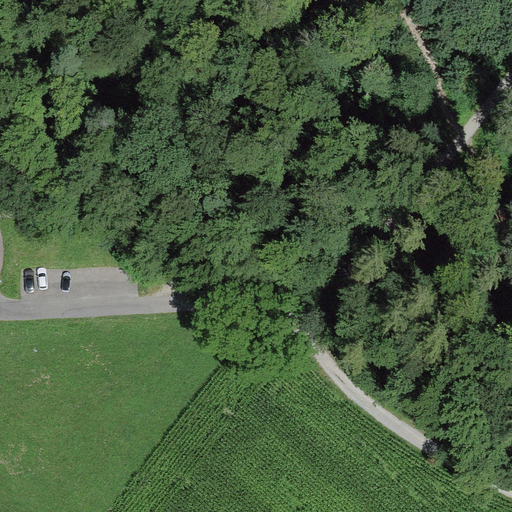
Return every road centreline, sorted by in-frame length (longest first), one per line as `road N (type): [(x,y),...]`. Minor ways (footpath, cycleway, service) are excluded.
road 1 (track): [(294,318),(357,268),(511,76)]
road 2 (track): [(0,309),(217,298),(268,302),(294,318)]
road 3 (track): [(294,318),(334,374),(423,449),(511,487)]
road 4 (track): [(0,164),(95,233),(217,298)]
